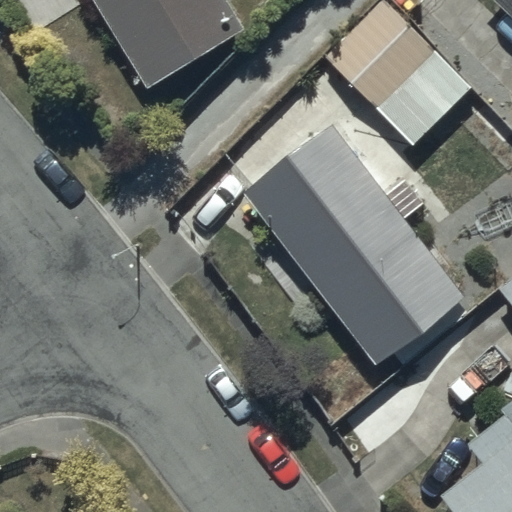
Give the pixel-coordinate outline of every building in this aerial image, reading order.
[(228,0),(98,0),(153,88),(247,31),(228,0)] [(511,0),(498,0),(511,13),(511,0)] [(386,2),(331,57),(418,145),(474,90),(386,2)] [(340,125),(249,192),(381,368),(473,300),(412,218),(431,204),(409,176),(389,191),(340,125)] [(448,493),(461,511),(511,511),(511,404),(507,408),(511,414),(474,443),(489,462),(448,493)]
